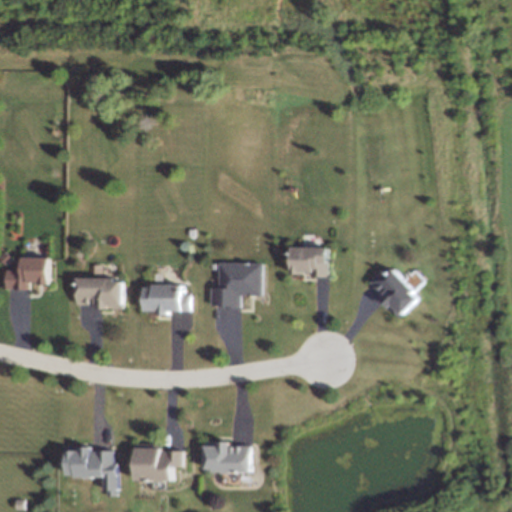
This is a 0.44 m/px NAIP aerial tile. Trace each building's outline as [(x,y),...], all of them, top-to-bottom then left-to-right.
[(298,246),(298,272),(340,275),(339,247),(298,246)] [(12,258),(12,284),(54,287),(53,259),(12,258)] [(397,268),(378,287),(407,317),(425,297),(397,268)] [(225,270),(225,296),(267,299),(266,271),(225,270)] [(83,277),(83,303),(125,306),(124,278),(83,277)] [(150,283),(150,309),(192,312),(191,284),(150,283)] [(215,449),(215,475),(257,478),(256,450),(215,449)] [(71,450),(71,476),(113,479),(112,451),(71,450)] [(143,450),(143,476),(185,479),(184,451),(143,450)]
